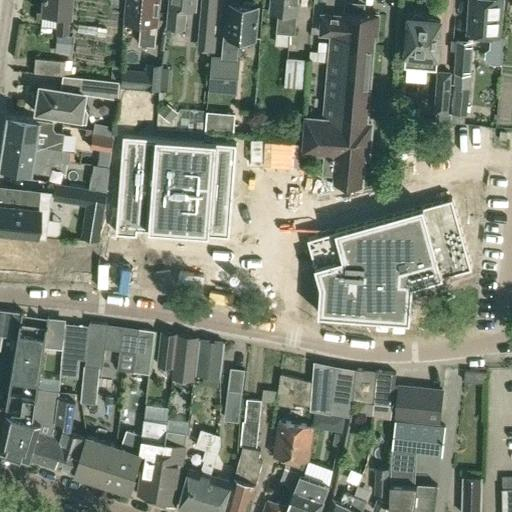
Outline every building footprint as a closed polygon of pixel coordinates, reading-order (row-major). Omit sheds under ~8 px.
[(68,14),(69,0),(40,0),(40,13),(57,14),(55,34),(66,35),(67,14),(68,14)] [(157,0),(127,0),(125,19),(142,21),(140,42),(154,44),(157,0)] [(195,8),(195,0),(169,0),(167,25),(184,27),(186,7),(195,8)] [(211,48),(212,35),(215,0),(201,0),(197,47),(211,48)] [(296,33),(298,0),(270,0),(270,10),(279,11),(277,31),(296,33)] [(468,0),(466,32),(492,34),(491,46),(486,49),(485,55),(491,60),(501,61),(503,34),(500,34),(502,0),(468,0)] [(237,36),(254,37),(257,5),(256,5),(256,2),(244,1),(244,4),(228,3),(225,35),(222,35),(221,48),(227,48),(226,53),(233,54),(234,49),(236,49),(237,36)] [(320,33),(332,34),(324,118),(304,117),(301,151),(327,153),(325,171),(337,172),(336,184),(360,186),(363,156),(367,157),(370,123),(365,123),(373,38),(376,39),(378,15),(361,13),(362,11),(358,10),(359,6),(350,5),(350,12),(345,12),(344,16),(322,14),(321,16),(322,16),(320,33)] [(415,14),(412,16),(409,16),(407,37),(404,37),(403,50),(406,50),(405,53),(407,53),(406,65),(435,67),(436,55),(440,19),(424,17),(422,14),(415,14)] [(472,39),(457,38),(455,69),(470,71),(472,39)] [(34,58),(33,73),(61,76),(63,76),(65,61),(34,58)] [(309,60),(287,59),(285,86),(307,88),(309,60)] [(230,81),(232,61),(216,60),(214,79),(230,81)] [(118,82),(118,84),(159,87),(161,64),(147,63),(147,72),(119,70),(118,82)] [(447,113),(450,72),(438,71),(434,112),(447,113)] [(86,93),(116,97),(118,82),(88,77),(86,93)] [(80,103),(82,92),(37,85),(37,91),(34,92),(32,95),(31,99),(32,102),(34,104),(33,110),(61,115),(61,119),(84,122),(85,111),(80,103)] [(469,89),(456,87),(453,112),(466,114),(469,89)] [(5,114),(0,140),(0,143),(0,165),(29,170),(29,169),(39,171),(41,161),(57,164),(62,131),(53,130),(50,126),(51,121),(5,114)] [(455,147),(462,148),(464,134),(457,133),(455,147)] [(124,135),(117,233),(137,234),(138,229),(230,236),(237,143),(156,137),(124,135)] [(98,151),(110,153),(112,140),(91,137),(89,150),(98,151)] [(105,193),(53,184),(52,196),(103,205),(105,193)] [(0,231),(42,236),(46,193),(0,187),(0,231)] [(470,269),(452,199),(307,237),(320,288),(319,314),(410,320),(413,284),(470,269)] [(47,215),(47,229),(66,229),(66,215),(47,215)] [(50,239),(0,237),(0,266),(32,267),(32,257),(50,257),(50,239)] [(98,263),(97,238),(83,239),(85,264),(98,263)] [(0,333),(18,337),(23,310),(0,308),(0,333)] [(39,392),(41,376),(50,314),(23,310),(18,337),(7,407),(6,410),(9,411),(0,444),(0,447),(30,458),(44,421),(35,418),(36,409),(39,392)] [(109,323),(91,320),(86,364),(104,366),(109,323)] [(80,364),(84,323),(66,322),(62,362),(80,364)] [(151,375),(156,331),(140,330),(136,373),(151,375)] [(178,334),(162,332),(160,352),(158,364),(174,366),(175,358),(178,334)] [(194,381),(199,336),(178,334),(175,358),(174,366),(173,378),(194,381)] [(196,371),(222,374),(226,341),(200,338),(196,371)] [(374,401),(376,369),(356,367),(352,398),(374,401)] [(374,401),(392,403),(396,371),(376,369),(374,401)] [(487,371),(466,370),(465,381),(486,382),(487,371)] [(278,397),(311,405),(313,381),(281,373),(278,397)] [(41,376),(39,392),(53,394),(55,378),(41,376)] [(439,421),(442,389),(399,384),(395,416),(439,421)] [(30,458),(75,473),(89,435),(87,434),(87,436),(72,430),(77,398),(60,395),(56,420),(65,422),(64,428),(49,423),(52,414),(36,409),(35,418),(44,421),(30,458)] [(243,420),(243,446),(246,446),(227,511),(249,511),(263,460),(260,459),(262,449),(257,448),(262,399),(247,398),(245,420),(243,420)] [(329,427),(332,432),(341,434),(344,418),(331,416),(329,427)] [(145,418),(143,433),(140,451),(145,451),(139,493),(177,505),(188,432),(167,429),(168,421),(145,418)] [(298,468),(301,469),(305,459),(310,460),(315,424),(279,419),(275,454),(286,456),(285,466),(298,468)] [(442,455),(445,425),(394,420),(391,450),(442,455)] [(140,451),(143,433),(129,429),(123,446),(89,435),(75,473),(130,491),(134,477),(140,451)] [(222,435),(214,432),(204,429),(198,447),(208,450),(205,460),(207,461),(204,470),(192,466),(180,506),(199,511),(223,511),(232,480),(213,473),(221,446),(222,435)] [(304,475),(310,460),(305,459),(301,469),(298,468),(296,474),(299,474),(294,487),(288,503),(292,504),(288,511),(318,511),(329,485),(304,475)] [(279,482),(294,487),(299,474),(296,474),(298,468),(285,466),(285,467),(279,482)] [(377,467),(375,491),(388,492),(389,468),(377,467)] [(462,476),(461,511),(481,511),(482,477),(462,476)] [(435,511),(438,484),(390,481),(389,510),(393,511),(435,511)] [(511,487),(501,487),(501,503),(511,503),(511,487)] [(362,511),(367,501),(346,492),(341,501),(333,498),(327,511),(362,511)] [(379,497),(374,510),(379,511),(384,511),(389,501),(379,497)] [(285,511),(288,505),(269,499),(263,511),(285,511)] [(511,511),(511,503),(501,503),(501,511),(511,511)]
